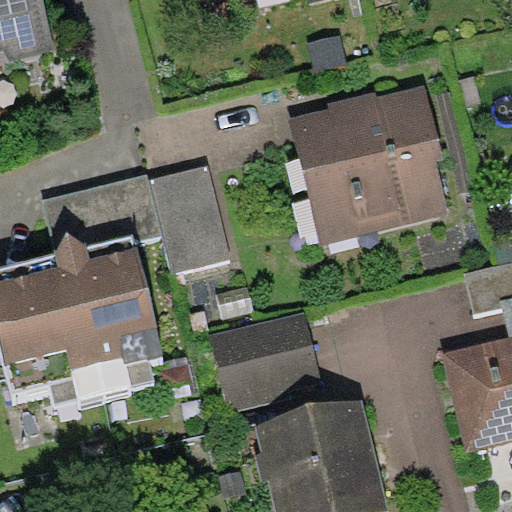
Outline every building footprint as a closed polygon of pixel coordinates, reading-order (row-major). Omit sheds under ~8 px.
[(0,0),(0,71),(44,62),(29,0),(0,0)] [(430,94),(291,136),(318,226),(458,184),(430,94)] [(119,230),(0,264),(0,388),(9,421),(161,378),(119,230)] [(511,305),(511,318),(445,338),(470,431),(511,419),(511,269),(503,272),(511,305)] [(265,441),(283,511),(342,511),(402,497),(379,412),(265,441)]
